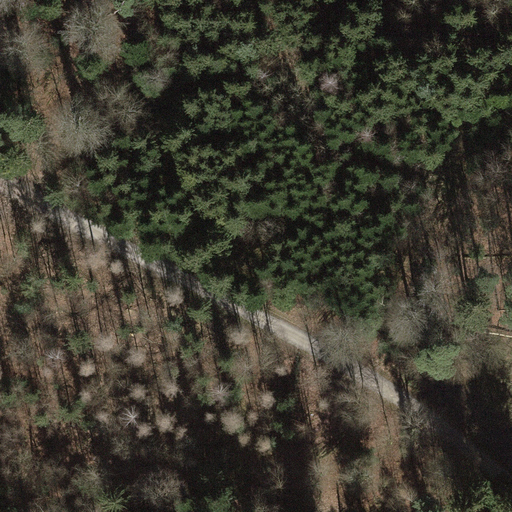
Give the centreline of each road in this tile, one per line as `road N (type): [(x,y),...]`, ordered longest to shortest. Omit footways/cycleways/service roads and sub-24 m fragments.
road 1 (track): [(0,180),(374,382),(511,482)]
road 2 (track): [(244,511),(288,473),(350,368)]
